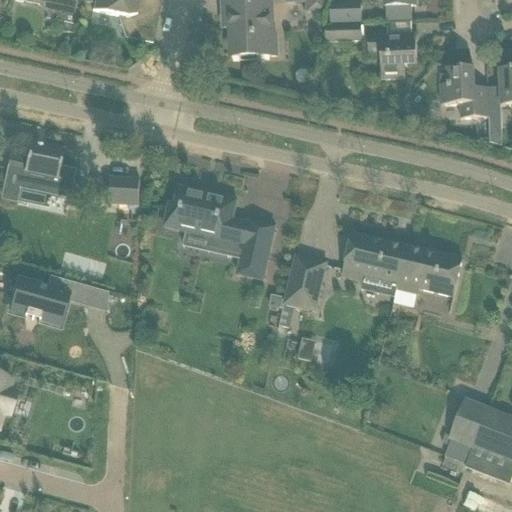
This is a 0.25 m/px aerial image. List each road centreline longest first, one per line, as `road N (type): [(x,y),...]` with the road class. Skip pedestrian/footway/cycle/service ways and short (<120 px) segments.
road 1 (tertiary): [(511,209),(157,120)]
road 2 (tertiary): [(157,120),(106,117),(0,91)]
road 3 (residential): [(157,120),(182,0)]
